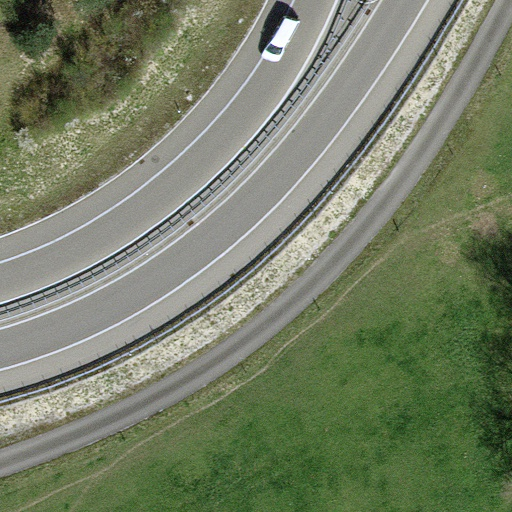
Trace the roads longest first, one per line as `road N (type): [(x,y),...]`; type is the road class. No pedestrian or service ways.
road 1 (track): [(511,0),(391,201),(273,331),(48,453),(0,469)]
road 2 (motorway): [(0,353),(113,308),(235,224),(320,132),(408,0)]
road 3 (motorway): [(310,0),(249,103),(176,178),(88,239),(0,277)]
